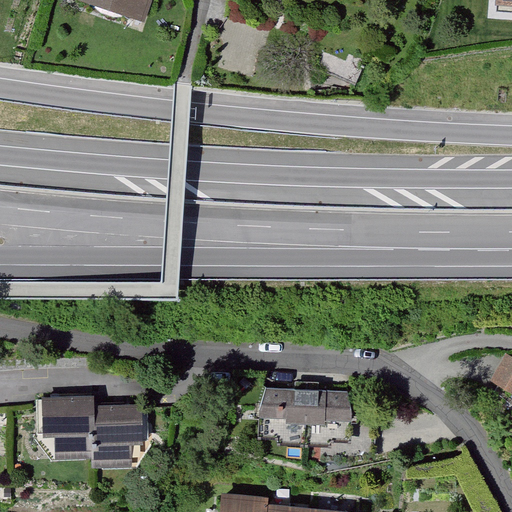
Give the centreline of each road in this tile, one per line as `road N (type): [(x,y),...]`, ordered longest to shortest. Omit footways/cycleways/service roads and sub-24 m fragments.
road 1 (residential): [(0,330),(116,349),(390,373),(463,427),(511,503)]
road 2 (motorway): [(511,133),(165,107),(0,85)]
road 3 (motorway): [(511,179),(242,173),(0,154)]
road 4 (motorway): [(0,258),(511,252)]
